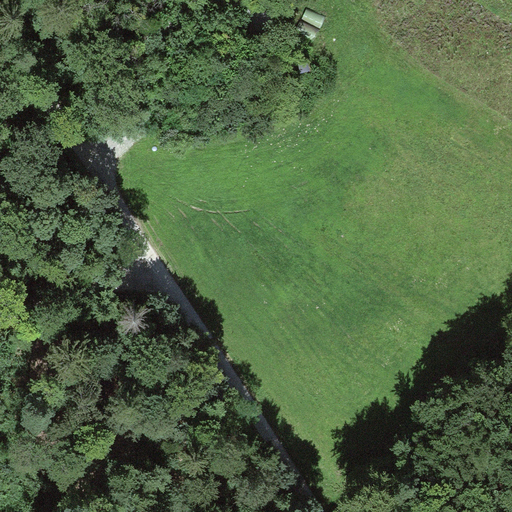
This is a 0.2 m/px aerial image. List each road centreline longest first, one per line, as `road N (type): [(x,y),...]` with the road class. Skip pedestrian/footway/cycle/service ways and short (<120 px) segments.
road 1 (track): [(304,511),(149,269),(97,169),(0,36)]
road 2 (track): [(0,323),(149,269)]
